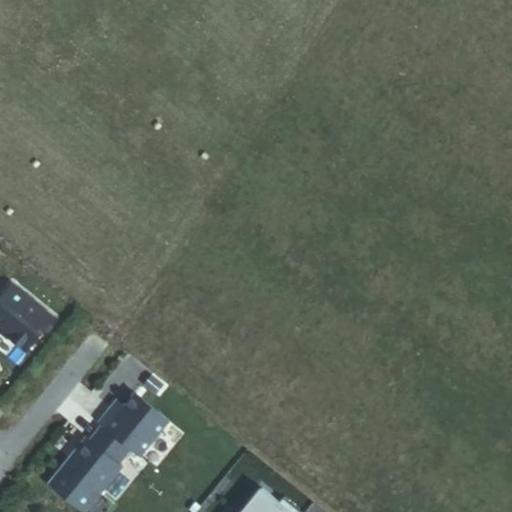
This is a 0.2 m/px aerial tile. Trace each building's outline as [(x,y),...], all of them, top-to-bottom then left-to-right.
[(54,321),(12,287),(0,301),(0,331),(27,354),(54,321)] [(131,450),(141,457),(170,422),(137,395),(127,407),(119,416),(111,410),(100,424),(103,427),(131,450)] [(119,401),(111,410),(119,416),(127,407),(119,401)] [(87,439),(50,485),(82,511),(86,511),(122,468),(119,465),(131,450),(103,427),(91,442),(87,439)] [(262,490),(244,511),(298,511),(282,500),(279,504),(262,490)]
